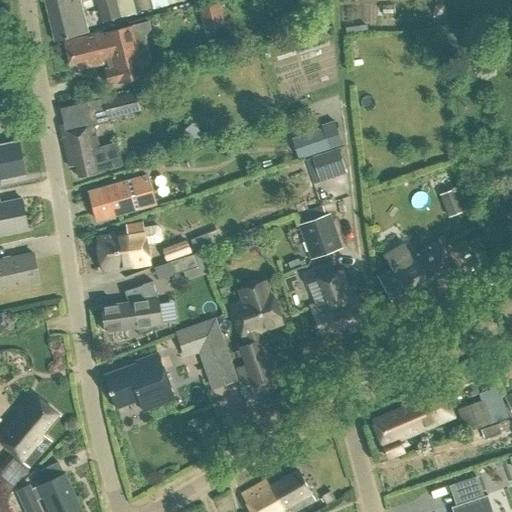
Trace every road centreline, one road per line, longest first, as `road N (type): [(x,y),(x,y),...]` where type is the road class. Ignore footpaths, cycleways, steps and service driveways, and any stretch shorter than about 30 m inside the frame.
road 1 (residential): [(119,511),(91,402),(27,0)]
road 2 (track): [(375,385),(334,0)]
road 3 (tertiary): [(151,511),(344,405)]
road 4 (tertiary): [(344,405),(511,308)]
